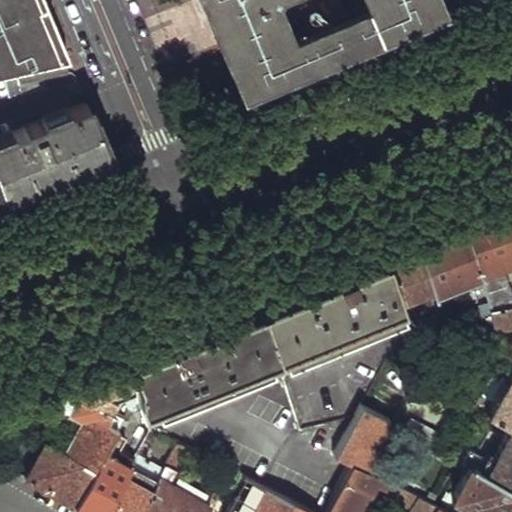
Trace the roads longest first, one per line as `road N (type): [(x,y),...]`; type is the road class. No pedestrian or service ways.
road 1 (primary): [(511,41),(170,183)]
road 2 (primary): [(191,234),(511,101)]
road 3 (primary): [(0,315),(191,234)]
road 4 (primary): [(170,183),(0,260)]
road 5 (tertiary): [(75,0),(128,126),(154,143)]
road 6 (tertiary): [(154,143),(161,112),(111,0)]
